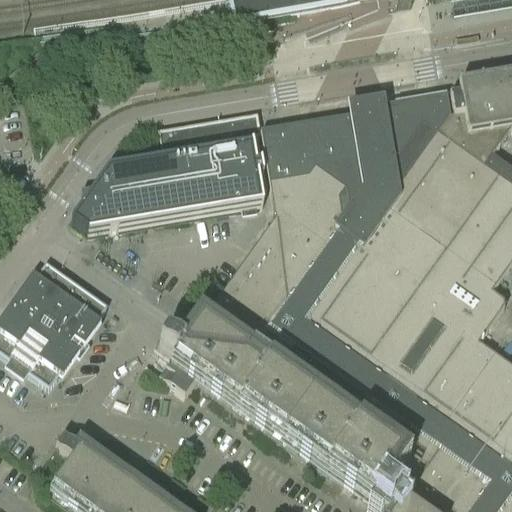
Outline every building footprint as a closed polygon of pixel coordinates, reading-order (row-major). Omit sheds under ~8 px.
[(261,0),(266,21),(299,15),(299,14),(321,10),(357,4),(356,0),(261,0)] [(396,0),(400,14),(413,12),(410,0),(396,0)] [(458,100),(448,101),(453,131),(453,136),(465,144),(509,136),(511,135),(511,81),(456,91),(458,100)] [(144,373),(143,375),(144,376),(168,393),(183,404),(186,399),(194,388),(196,386),(217,401),(239,417),(261,432),(283,448),(305,464),(327,479),(327,478),(328,479),(344,490),(350,494),(371,509),(368,511),(511,511),(511,372),(478,348),(486,337),(491,330),(502,314),(502,309),(489,300),(511,268),(511,178),(491,163),(498,153),(497,153),(502,146),(509,136),(465,144),(453,136),(453,131),(447,132),(449,129),(445,103),(444,101),(439,102),(393,110),(393,112),(392,112),(390,112),(389,112),(383,113),(382,107),(381,107),(380,106),(380,108),(362,111),(350,113),(352,123),(304,131),(299,132),(298,132),(284,135),(259,139),(259,143),(267,187),(268,192),(268,197),(269,199),(272,220),(273,226),(269,232),(269,233),(259,246),(248,262),(230,288),(212,313),(211,314),(205,322),(203,325),(199,331),(195,336),(188,347),(183,354),(181,357),(164,345),(157,356),(172,367),(166,376),(165,375),(164,376),(165,377),(159,384),(144,373)] [(86,243),(261,213),(256,184),(261,183),(258,162),(252,163),(246,124),(156,139),(161,168),(106,177),(92,197),(79,199),(81,213),(69,229),(86,242),(86,243)] [(48,294),(31,282),(0,325),(0,361),(8,367),(10,364),(29,378),(27,381),(47,396),(57,382),(61,385),(99,331),(96,328),(105,315),(57,281),(48,294)] [(69,465),(51,491),(74,507),(80,511),(161,511),(145,500),(123,485),(101,469),(78,453),(77,454),(61,443),(60,445),(61,446),(56,453),(55,452),(54,454),(69,465)]
